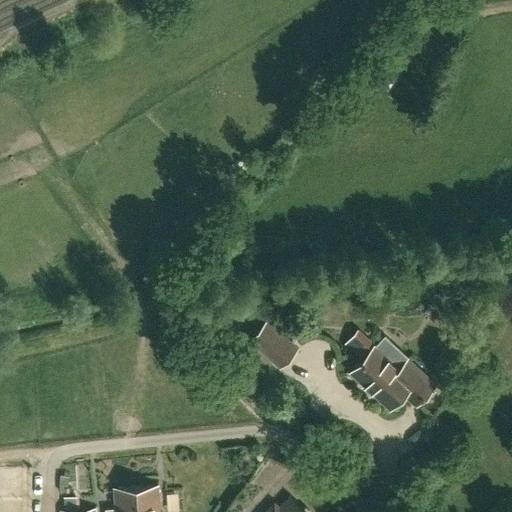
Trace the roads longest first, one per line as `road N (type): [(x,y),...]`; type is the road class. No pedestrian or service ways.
road 1 (residential): [(367,511),(282,435),(70,450)]
road 2 (unknown): [(365,510),(375,449),(368,418),(306,337)]
